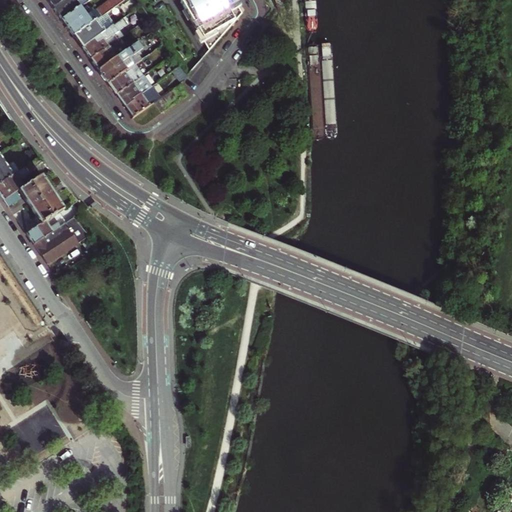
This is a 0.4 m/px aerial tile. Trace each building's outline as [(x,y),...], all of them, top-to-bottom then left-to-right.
[(46,0),(52,8),(63,0),(46,0)] [(63,0),(52,8),(57,15),(61,20),(79,7),(88,0),(63,0)] [(79,7),(61,20),(67,29),(73,36),(107,12),(123,0),(108,0),(86,16),(79,7)] [(193,24),(210,53),(229,32),(241,18),(243,15),(244,15),(237,4),(240,2),(239,0),(174,0),(176,3),(180,1),(186,12),(183,15),(189,26),(193,24)] [(107,12),(73,36),(78,43),(81,48),(115,24),(107,12)] [(115,24),(81,48),(86,55),(90,60),(117,40),(112,34),(126,24),(122,19),(115,24)] [(117,40),(90,60),(94,66),(98,71),(128,50),(120,39),(117,40)] [(128,50),(98,71),(103,78),(107,84),(136,63),(143,59),(136,50),(144,45),(141,40),(128,50)] [(136,63),(107,84),(112,90),(115,95),(144,75),(136,63)] [(173,72),(181,83),(189,78),(187,75),(181,66),(173,72)] [(144,75),(115,95),(120,101),(123,106),(152,86),(144,75)] [(152,86),(123,106),(128,113),(132,119),(154,103),(161,98),(152,86)] [(161,98),(154,103),(161,113),(185,96),(178,86),(161,98)] [(0,157),(0,185),(13,177),(0,157)] [(13,177),(0,185),(0,192),(1,194),(5,200),(17,192),(20,191),(24,188),(19,181),(37,169),(41,176),(50,171),(40,159),(13,177)] [(24,188),(20,191),(27,201),(34,213),(42,224),(59,212),(64,209),(41,176),(24,188)] [(17,192),(5,200),(7,203),(9,207),(21,199),(17,192)] [(59,212),(42,224),(27,233),(30,238),(34,244),(67,223),(59,212)] [(67,223),(34,244),(41,254),(48,265),(92,236),(79,214),(67,223)]
